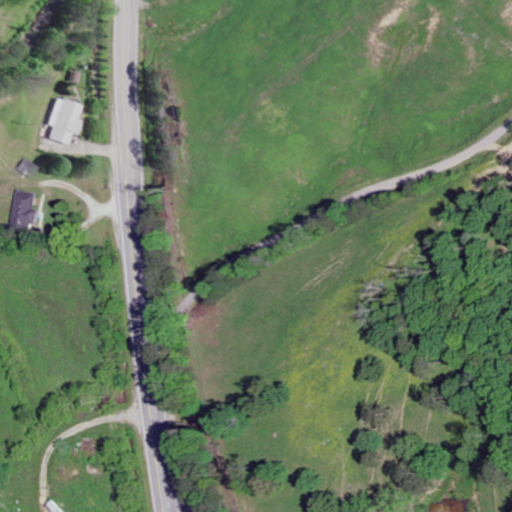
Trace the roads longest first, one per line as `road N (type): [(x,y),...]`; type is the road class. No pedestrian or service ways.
road 1 (primary): [(122,0),(135,288),(162,511)]
road 2 (residential): [(139,322),(164,319),(221,266),(327,207),(446,162),(511,120)]
